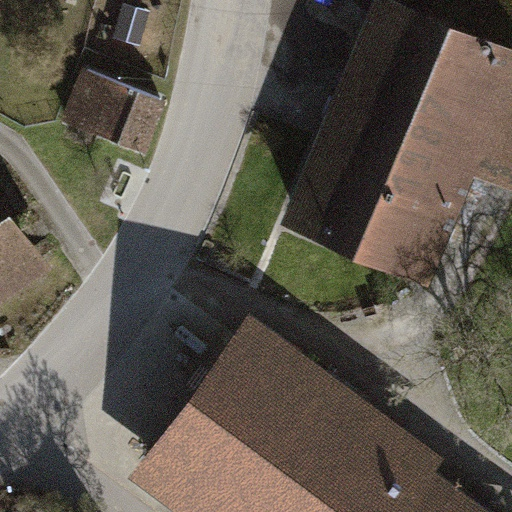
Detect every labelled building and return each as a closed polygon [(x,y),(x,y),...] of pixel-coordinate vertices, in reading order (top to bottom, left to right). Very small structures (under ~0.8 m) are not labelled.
[(511,42),(435,10),(410,0),(375,0),(286,223),(428,285),(482,177),(511,192),(511,42)] [(511,0),(439,0),(435,10),(511,42),(511,0)] [(137,94),(76,72),(57,123),(118,146),(137,94)] [(126,128),(152,139),(171,93),(146,82),(126,128)] [(0,298),(48,264),(0,194),(0,298)] [(446,458),(250,314),(127,480),(170,511),(491,511),(436,471),(446,458)]
